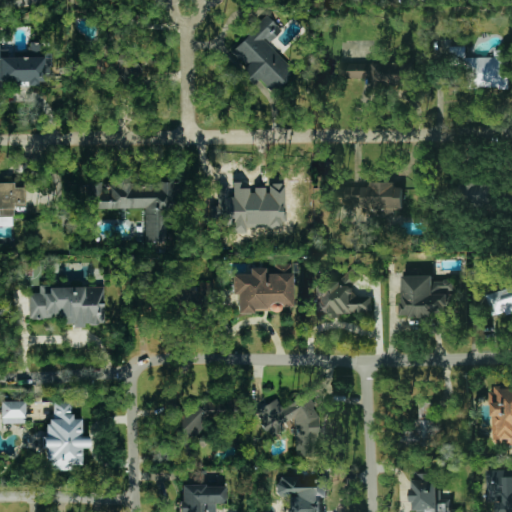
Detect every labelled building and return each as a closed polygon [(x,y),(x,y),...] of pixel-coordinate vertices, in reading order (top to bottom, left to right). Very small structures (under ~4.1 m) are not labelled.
[(230,53),(245,67),(240,72),(253,85),(258,79),(273,94),(295,71),(267,45),(281,30),(265,15),(230,53)] [(0,86),(39,87),(39,81),(51,81),(51,57),(42,57),(43,43),(28,42),(28,53),(9,52),(9,48),(0,48),(0,86)] [(141,69),(122,49),(108,63),(111,67),(109,69),(124,85),(141,69)] [(466,88),(508,88),(507,50),(494,50),(494,57),(466,57),(466,88)] [(339,63),(339,82),(411,81),(410,62),(339,63)] [(403,187),(395,187),(395,182),(370,181),(370,187),(342,186),(341,203),(361,204),(361,214),(394,214),(394,208),(403,208),(403,187)] [(144,209),(144,243),(170,243),(171,182),(155,182),(155,183),(105,183),(89,182),(89,201),(95,201),(95,208),(144,209)] [(0,215),(13,215),(13,206),(26,206),(25,187),(14,188),(14,183),(0,183),(0,215)] [(493,183),(463,184),(464,205),(494,204),(493,183)] [(291,264),(274,264),(274,273),(265,273),(265,268),(249,268),(249,274),(232,274),(232,295),(237,295),(237,314),(252,313),(252,310),(292,309),(291,264)] [(316,314),(372,313),(372,295),(358,295),(357,267),(344,268),(345,281),(315,282),(316,314)] [(402,275),(403,317),(446,316),(446,306),(452,306),(452,280),(434,281),(434,275),(402,275)] [(214,284),(179,283),(178,303),(214,304),(214,284)] [(511,283),(485,291),(492,315),(506,311),(506,313),(511,311),(511,283)] [(103,286),(39,288),(39,293),(28,294),(29,319),(50,319),(50,316),(63,316),(63,324),(71,324),(71,326),(104,325),(103,286)] [(493,445),(511,444),(511,387),(492,388),(493,445)] [(296,457),(322,456),(320,435),(319,432),(318,418),(307,395),(304,395),(282,405),(279,405),(277,400),(258,409),(258,417),(265,431),(269,431),(272,437),(287,430),(286,421),(293,418),(296,457)] [(81,466),(82,449),(87,449),(87,437),(80,437),(80,419),(70,419),(71,401),(53,400),(52,422),(45,422),(44,470),(61,470),(61,465),(81,466)] [(1,402),(1,424),(25,423),(25,401),(1,402)] [(173,458),(190,457),(189,437),(206,436),(205,417),(234,416),(234,409),(226,409),(225,401),(192,403),(193,416),(171,417),(173,458)] [(435,446),(434,401),(419,402),(419,423),(401,423),(401,447),(435,446)] [(511,511),(511,469),(486,469),(486,501),(497,501),(497,511),(511,511)] [(463,511),(463,509),(450,509),(450,499),(438,499),(438,471),(414,471),(413,511),(463,511)] [(287,511),(321,511),(322,496),(327,496),(327,478),(277,477),(277,496),(288,496),(287,511)] [(224,485),(180,485),(180,511),(215,511),(215,504),(224,504),(224,485)]
